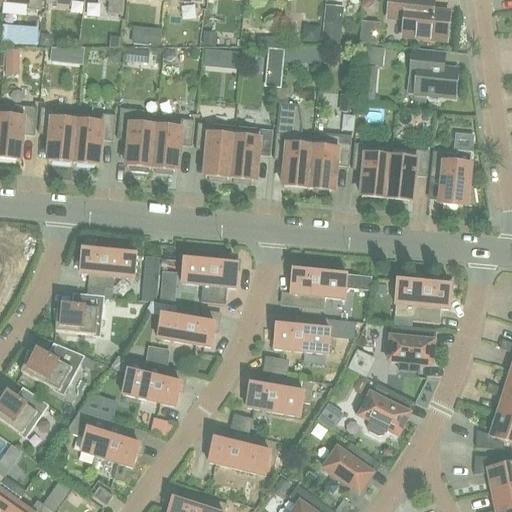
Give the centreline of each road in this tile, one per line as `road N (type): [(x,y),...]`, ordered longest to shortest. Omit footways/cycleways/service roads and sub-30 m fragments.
road 1 (residential): [(132,511),(205,409),(256,308),(272,233)]
road 2 (residential): [(411,462),(469,324),(481,252)]
road 3 (residential): [(482,0),(511,220)]
road 4 (unclassified): [(272,233),(60,212)]
road 5 (unclassified): [(481,252),(272,233)]
road 6 (residential): [(60,212),(42,291),(0,351)]
